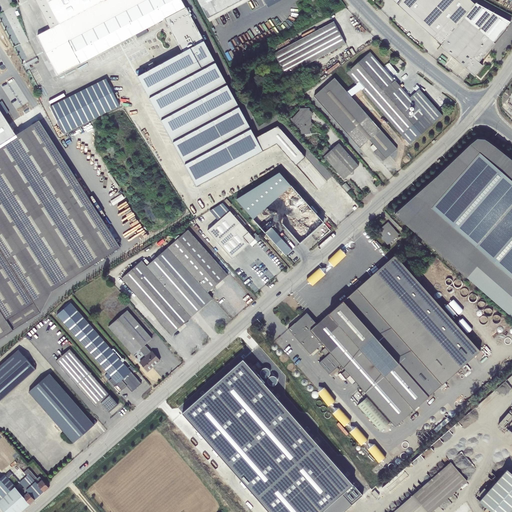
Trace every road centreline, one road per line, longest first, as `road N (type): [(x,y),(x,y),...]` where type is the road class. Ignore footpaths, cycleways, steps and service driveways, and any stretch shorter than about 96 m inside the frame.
road 1 (tertiary): [(29,511),(478,106)]
road 2 (unknown): [(354,224),(283,155),(191,193),(134,94),(115,82),(65,87),(48,76),(22,0)]
road 3 (unknown): [(0,138),(44,116),(125,236),(111,261),(0,349)]
road 4 (unclassified): [(478,106),(356,0)]
road 5 (unknown): [(452,175),(426,199),(426,213),(511,284)]
road 6 (unknown): [(492,426),(458,438),(376,511)]
